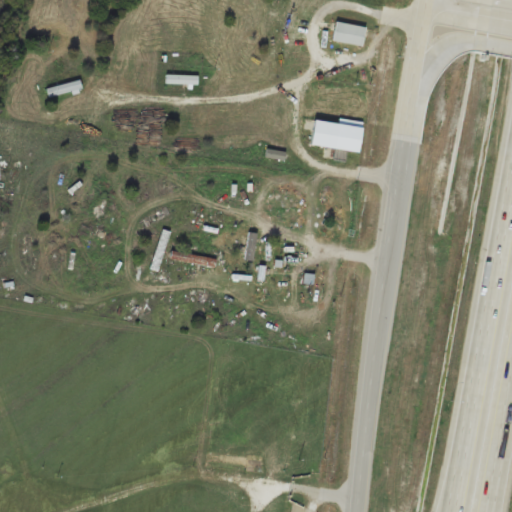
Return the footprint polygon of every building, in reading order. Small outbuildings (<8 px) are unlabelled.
[(367,26),(335,20),(331,40),(363,45),(367,26)] [(199,83),(199,74),(166,74),(166,83),(199,83)] [(83,89),(80,78),(47,87),(50,97),(83,89)] [(369,122),(339,117),(338,121),(312,118),(308,144),(365,152),(369,122)] [(264,458),(209,451),(208,461),(263,467),(264,458)]
